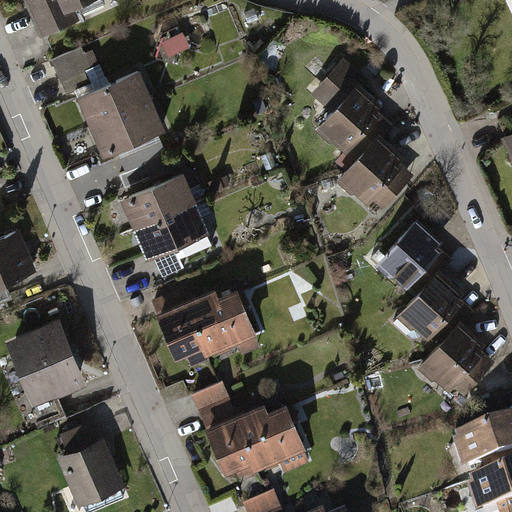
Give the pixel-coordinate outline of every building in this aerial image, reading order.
[(19,0),(37,40),(74,24),(69,14),(101,0),(19,0)] [(180,34),(156,45),(161,58),(186,46),(180,34)] [(70,36),(48,45),(53,55),(48,57),(63,91),(99,75),(88,49),(81,52),(78,44),(73,47),(70,36)] [(361,76),(341,58),(307,94),(327,112),(361,76)] [(135,73),(73,98),(85,128),(147,103),(135,73)] [(350,87),(313,129),(342,155),(348,149),(356,157),(375,135),(389,120),(350,87)] [(85,128),(98,159),(160,134),(147,103),(85,128)] [(356,157),(333,182),(360,206),(370,195),(382,206),(410,174),(399,164),(403,160),(375,135),(356,157)] [(224,175),(206,181),(210,194),(228,188),(224,175)] [(130,234),(194,209),(184,183),(120,208),(130,234)] [(194,209),(130,234),(142,262),(205,237),(194,209)] [(416,219),(374,264),(416,296),(439,272),(450,260),(436,246),(439,240),(416,219)] [(16,232),(0,238),(0,284),(32,271),(16,232)] [(416,296),(398,316),(433,349),(457,324),(474,305),(439,272),(416,296)] [(252,340),(231,284),(193,299),(214,354),(252,340)] [(193,299),(152,314),(173,370),(214,354),(193,299)] [(55,323),(0,344),(0,346),(26,410),(81,388),(55,323)] [(457,324),(417,369),(450,397),(463,384),(472,385),(495,356),(457,324)] [(219,380),(189,393),(203,426),(233,413),(219,380)] [(304,456),(283,401),(241,417),(262,472),(304,456)] [(511,415),(447,437),(462,481),(511,464),(511,415)] [(241,417),(202,432),(224,487),(262,472),(241,417)] [(99,441),(55,459),(75,510),(119,492),(99,441)] [(511,511),(511,464),(462,481),(471,511),(484,511),(494,509),(495,511),(511,511)]
